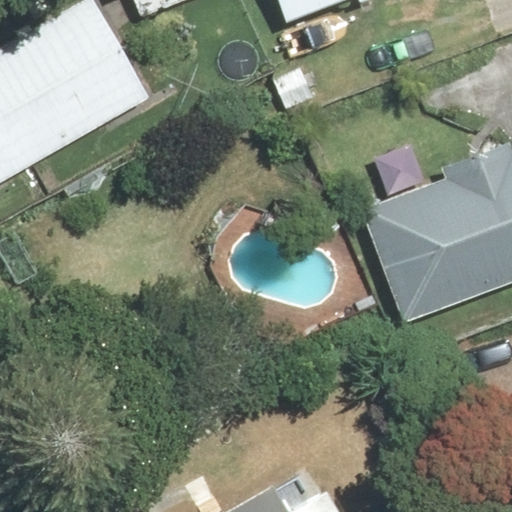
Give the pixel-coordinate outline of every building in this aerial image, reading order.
[(101,0),(103,2),(109,0),(124,0),(133,22),(191,0),(101,0)] [(261,0),(273,30),(357,0),(261,0)] [(84,3),(0,49),(0,180),(140,104),(84,3)] [(435,181),(351,211),(394,326),(511,282),(511,152),(503,155),(500,147),(431,172),(435,181)] [(511,511),(511,460),(482,471),(495,511),(511,511)] [(268,511),(254,488),(210,511),(330,511),(318,489),(276,511),(268,511)]
